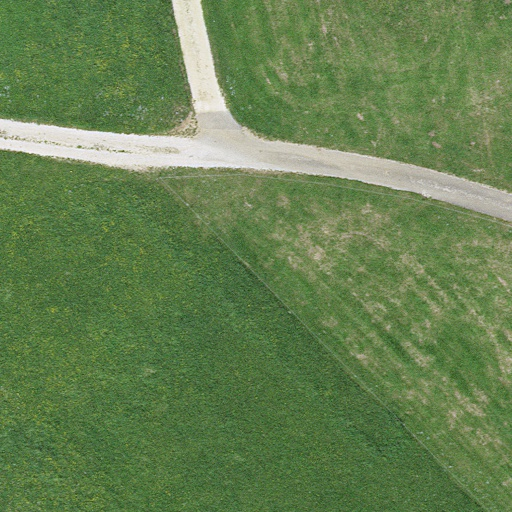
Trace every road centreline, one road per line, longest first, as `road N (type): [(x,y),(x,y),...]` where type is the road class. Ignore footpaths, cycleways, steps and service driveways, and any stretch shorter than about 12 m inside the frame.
road 1 (track): [(222,152),(416,173),(511,206)]
road 2 (track): [(222,152),(0,129)]
